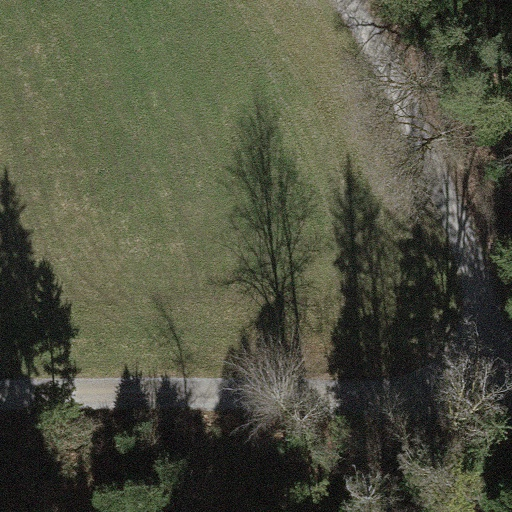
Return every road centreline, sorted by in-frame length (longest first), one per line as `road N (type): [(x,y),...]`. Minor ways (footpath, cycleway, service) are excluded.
road 1 (track): [(0,405),(511,404)]
road 2 (track): [(361,0),(511,346)]
